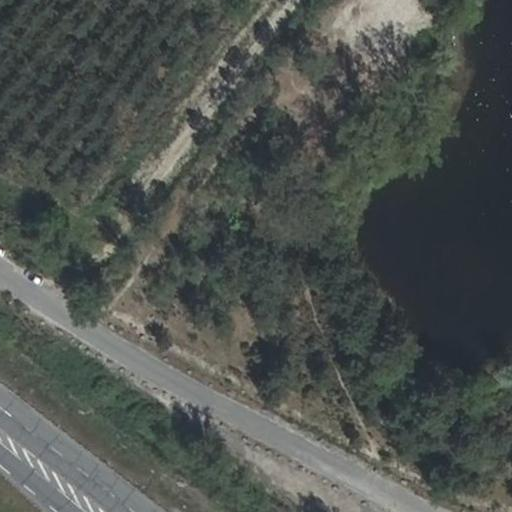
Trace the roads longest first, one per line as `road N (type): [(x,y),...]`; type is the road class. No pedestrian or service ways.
road 1 (unclassified): [(401,511),(0,271)]
road 2 (track): [(92,256),(293,0)]
road 3 (motorway): [(149,511),(0,397)]
road 4 (secondary): [(121,511),(0,417)]
